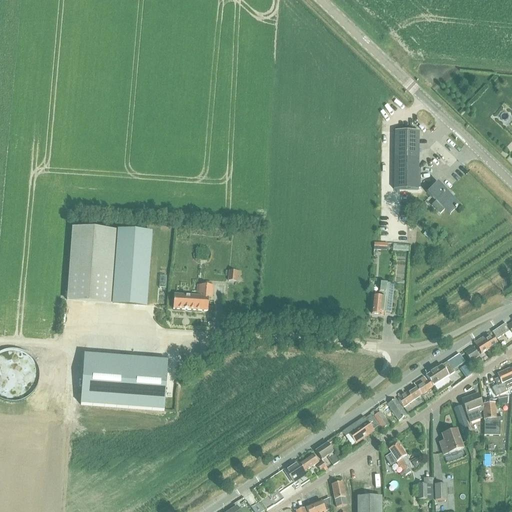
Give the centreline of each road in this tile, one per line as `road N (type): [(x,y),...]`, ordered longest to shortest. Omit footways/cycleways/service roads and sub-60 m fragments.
road 1 (residential): [(511,351),(272,511)]
road 2 (tertiary): [(511,183),(320,0)]
road 3 (residential): [(333,427),(506,311)]
road 4 (residential): [(208,511),(333,427)]
